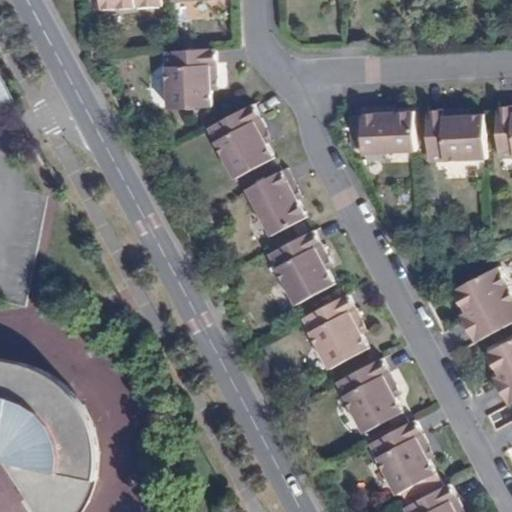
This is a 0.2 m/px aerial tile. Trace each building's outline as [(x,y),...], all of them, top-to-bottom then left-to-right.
[(221,74),(220,48),(179,49),(168,50),(171,109),(215,106),(215,90),(214,75),(221,74)] [(0,111),(18,102),(0,68),(0,111)] [(257,103),(211,128),(238,178),(278,157),(269,141),(262,128),(268,124),(257,103)] [(367,113),(399,112),(399,105),(367,106),(367,113)] [(511,155),(511,106),(501,107),(504,156),(511,155)] [(490,158),(487,114),(472,115),(455,116),(454,109),(432,110),(434,161),(490,158)] [(419,152),(417,112),(399,112),(367,113),(368,140),(369,155),(419,152)] [(355,140),(368,140),(367,113),(354,114),(355,140)] [(276,138),(268,124),(262,128),(269,141),(276,138)] [(281,172),(296,201),(301,198),(287,169),(281,172)] [(281,172),(250,189),(274,236),(306,219),(296,201),(281,172)] [(330,252),(319,228),(272,253),(299,304),(340,283),(331,268),(323,255),(330,252)] [(336,264),(330,252),(323,255),(331,268),(336,264)] [(484,338),(511,323),(511,284),(502,265),(458,289),(469,310),(484,338)] [(364,316),(352,293),(307,317),(333,368),(373,347),(365,332),(358,320),(364,316)] [(479,342),(484,338),(469,310),(463,313),(479,342)] [(371,329),(364,316),(358,320),(365,332),(371,329)] [(511,342),(492,352),(507,379),(511,388),(511,342)] [(500,383),(507,379),(492,352),(486,355),(500,383)] [(399,380),(387,357),(341,381),(368,433),(408,411),(400,396),(392,383),(399,380)] [(0,461),(3,463),(36,511),(88,511),(89,511),(96,493),(100,474),(102,459),(100,442),(97,426),(90,411),(81,397),(68,385),(56,376),(32,366),(20,363),(0,358),(0,461)] [(406,394),(399,380),(392,383),(400,396),(406,394)] [(420,418),(373,443),(400,495),(440,474),(432,458),(425,446),(432,441),(420,418)] [(439,455),(432,441),(425,446),(432,458),(439,455)] [(466,507),(453,483),(407,507),(409,511),(461,511),(460,510),(466,507)]
